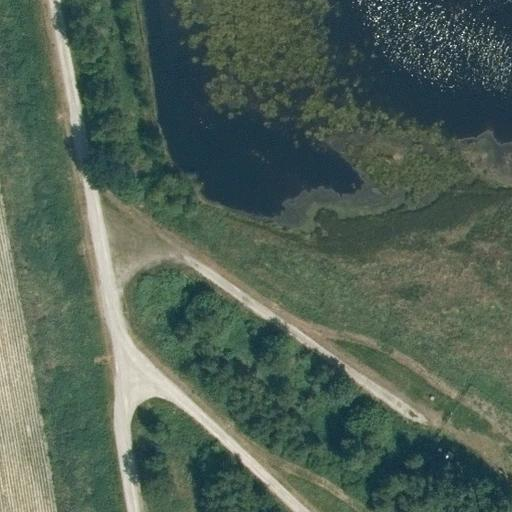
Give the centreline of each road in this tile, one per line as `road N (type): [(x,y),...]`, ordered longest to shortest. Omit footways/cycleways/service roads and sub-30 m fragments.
road 1 (track): [(77,162),(191,256),(511,482)]
road 2 (track): [(48,0),(124,357)]
road 3 (track): [(124,357),(294,511)]
road 4 (track): [(134,511),(115,411),(124,357)]
